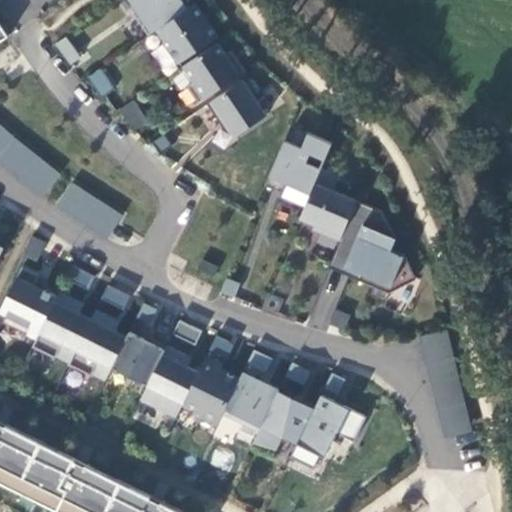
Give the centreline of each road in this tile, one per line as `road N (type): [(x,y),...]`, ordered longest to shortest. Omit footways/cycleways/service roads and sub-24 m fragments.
road 1 (residential): [(454,511),(407,382),(377,359),(250,324),(146,277)]
road 2 (unclassified): [(308,0),(438,136),(511,310)]
road 3 (residential): [(146,277),(174,194),(86,113),(28,41)]
road 4 (residential): [(146,277),(0,181)]
